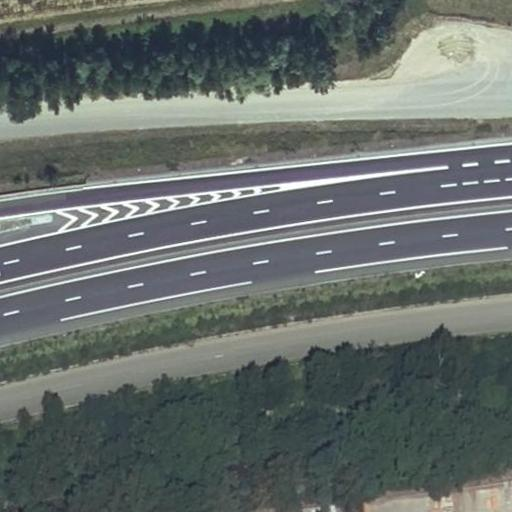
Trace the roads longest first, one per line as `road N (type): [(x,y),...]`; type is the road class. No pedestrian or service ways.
road 1 (unclassified): [(511,313),(285,343),(0,404)]
road 2 (trunk): [(0,314),(245,263),(511,227)]
road 3 (unclassified): [(0,120),(511,95)]
road 4 (trunk): [(446,183),(0,263)]
road 5 (trunk): [(446,183),(384,168),(0,208)]
